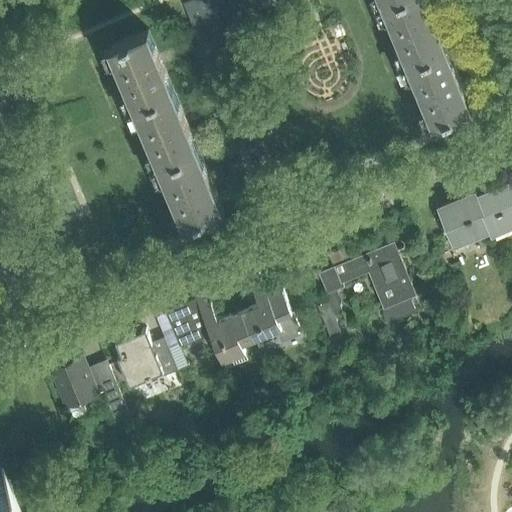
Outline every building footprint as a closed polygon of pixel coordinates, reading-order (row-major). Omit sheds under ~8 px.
[(195,26),(254,2),(253,0),(190,0),(185,2),(195,26)] [(388,0),(385,1),(410,61),(448,45),(429,0),(388,0)] [(122,39),(123,40),(111,45),(136,104),(174,88),(150,28),(131,36),(122,39)] [(473,104),(448,45),(410,61),(435,120),(446,115),(446,116),(455,112),(473,104)] [(136,104),(161,163),(199,147),(174,88),(136,104)] [(224,207),(199,147),(161,163),(186,223),(198,218),(207,215),(206,214),(224,207)] [(491,228),(493,232),(511,224),(511,178),(478,193),(491,228)] [(476,188),(439,203),(455,243),(491,228),(478,193),(476,188)] [(385,243),(335,265),(320,271),(328,291),(331,298),(319,303),(330,332),(341,327),(334,310),(343,306),(335,288),(345,284),(343,280),(373,267),(388,303),(384,305),(390,319),(417,308),(412,294),(416,292),(398,248),(388,252),(385,245),(386,244),(385,243)] [(260,301),(243,308),(255,337),(280,327),(284,336),(299,330),(304,328),(295,307),(293,308),(284,287),(269,293),(259,267),(248,272),(260,301)] [(436,278),(423,283),(428,294),(440,289),(436,278)] [(197,296),(167,309),(179,339),(169,343),(179,367),(189,363),(181,344),(212,331),(223,359),(225,359),(228,367),(249,358),(246,350),(247,350),(244,342),(255,337),(243,308),(219,318),(207,289),(196,293),(197,296)] [(123,354),(120,355),(131,382),(148,375),(149,376),(153,374),(153,373),(163,369),(165,373),(179,367),(169,342),(155,348),(147,327),(117,339),(123,354)] [(83,354),(53,366),(69,403),(70,403),(74,413),(78,415),(86,411),(88,408),(84,397),(98,391),(105,388),(110,400),(123,394),(108,357),(88,366),(83,354)] [(0,511),(10,511),(10,510),(18,507),(18,508),(20,508),(2,465),(0,466),(1,467),(0,467),(0,511)]
